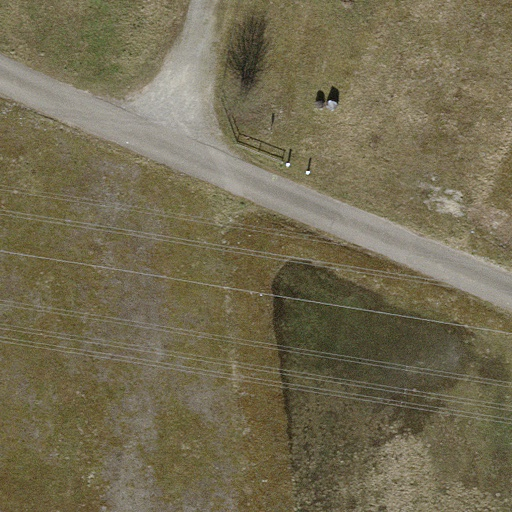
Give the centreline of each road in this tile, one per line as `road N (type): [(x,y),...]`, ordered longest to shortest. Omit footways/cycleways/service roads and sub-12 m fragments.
road 1 (unclassified): [(0,71),(511,291)]
road 2 (track): [(167,143),(206,0)]
